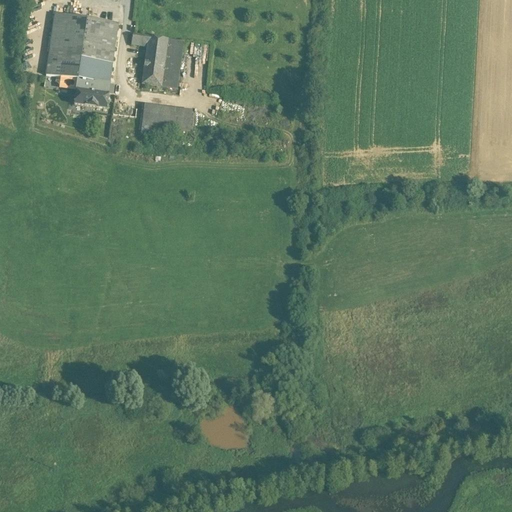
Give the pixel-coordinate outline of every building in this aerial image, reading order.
[(117,25),(55,17),(55,16),(54,16),(46,77),(77,81),(109,86),(111,69),(118,25),(117,25)] [(148,38),(133,35),(131,46),(146,48),(148,38)] [(168,41),(148,38),(146,48),(141,86),(161,89),(168,41)] [(185,43),(168,41),(161,89),(178,91),(185,43)] [(109,86),(77,81),(74,106),(106,111),(109,95),(108,95),(109,86)] [(193,113),(144,107),(142,126),(159,129),(191,133),(193,113)] [(159,129),(142,126),(140,136),(158,138),(159,129)]
